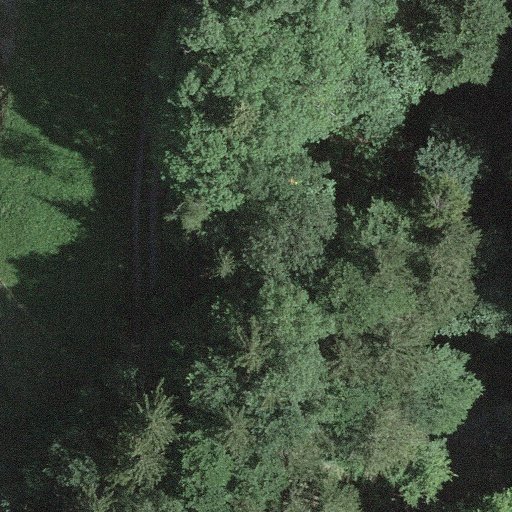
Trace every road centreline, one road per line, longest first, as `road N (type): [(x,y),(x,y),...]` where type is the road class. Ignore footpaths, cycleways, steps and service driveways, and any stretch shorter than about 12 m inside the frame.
road 1 (track): [(17,511),(42,456),(106,400),(136,356),(146,317),(146,175),(159,81),(148,0)]
road 2 (track): [(411,511),(468,430),(511,418)]
